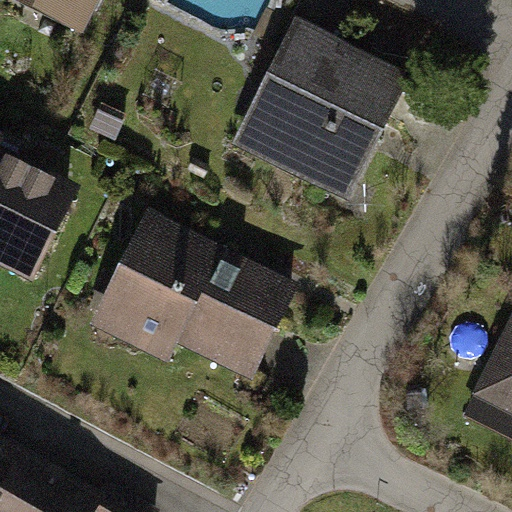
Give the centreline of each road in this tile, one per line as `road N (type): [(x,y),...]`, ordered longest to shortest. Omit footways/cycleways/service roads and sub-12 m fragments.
road 1 (residential): [(511,98),(312,445)]
road 2 (residential): [(447,511),(312,445)]
